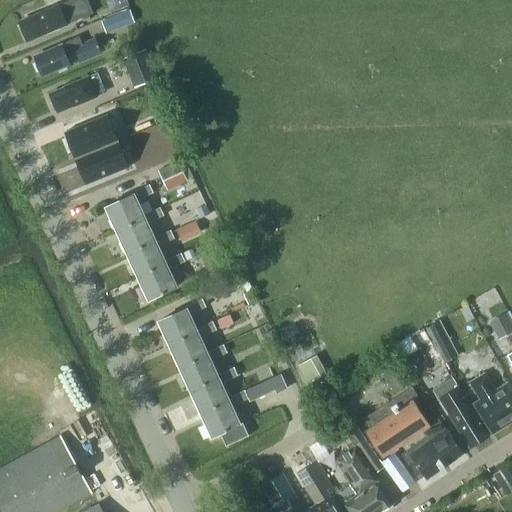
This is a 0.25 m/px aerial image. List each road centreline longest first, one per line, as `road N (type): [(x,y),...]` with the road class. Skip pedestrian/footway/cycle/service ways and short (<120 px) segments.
road 1 (unclassified): [(187,504),(0,104)]
road 2 (residential): [(187,504),(370,402)]
